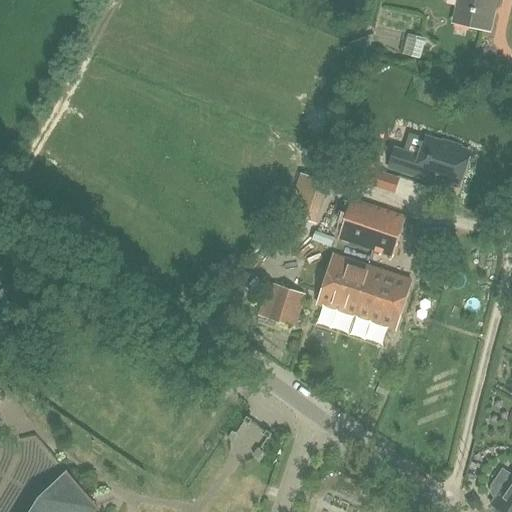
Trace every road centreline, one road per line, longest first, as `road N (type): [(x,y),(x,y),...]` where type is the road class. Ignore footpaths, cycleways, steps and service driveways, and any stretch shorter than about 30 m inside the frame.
road 1 (unclassified): [(316,413),(0,190)]
road 2 (track): [(440,507),(456,486),(511,246)]
road 3 (unclassified): [(447,511),(316,413)]
